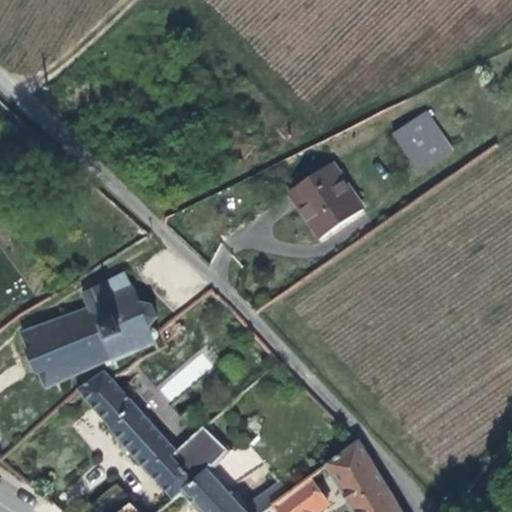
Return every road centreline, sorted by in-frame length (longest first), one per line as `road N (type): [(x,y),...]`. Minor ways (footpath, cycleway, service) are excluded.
road 1 (residential): [(426,511),(238,294),(0,83)]
road 2 (track): [(129,0),(16,93)]
